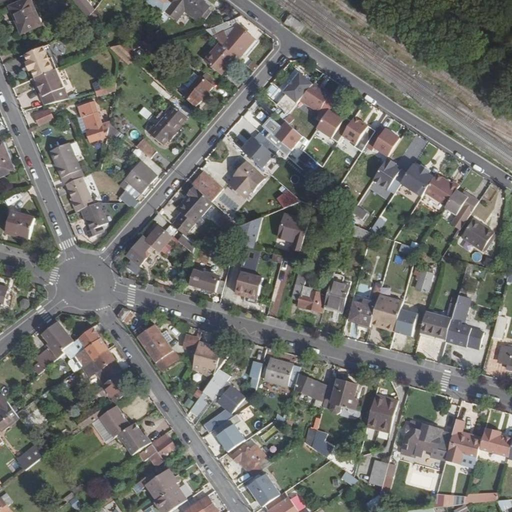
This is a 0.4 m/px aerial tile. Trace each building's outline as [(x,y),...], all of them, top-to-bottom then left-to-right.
[(27,0),(11,7),(23,34),(42,25),(31,0),(27,0)] [(87,4),(83,0),(75,0),(82,8),(87,4)] [(161,11),(170,0),(153,0),(151,4),(161,11)] [(167,11),(174,0),(170,0),(161,11),(164,14),(167,11)] [(199,21),(203,16),(209,9),(210,6),(201,0),(174,0),(167,11),(179,20),(186,11),(199,21)] [(82,8),(81,9),(89,19),(94,12),(87,4),(82,8)] [(209,9),(203,16),(207,19),(212,12),(209,9)] [(208,30),(213,29),(226,23),(222,15),(210,21),(205,23),(207,31),(208,30)] [(241,27),(237,19),(229,22),(232,29),(227,31),(229,36),(227,37),(230,39),(241,27)] [(208,30),(222,43),(236,56),(237,57),(254,38),(241,27),(230,39),(227,37),(229,36),(227,31),(232,29),(229,22),(226,23),(213,29),(208,30)] [(254,38),(237,57),(240,60),(256,40),(254,38)] [(128,67),(138,60),(126,42),(116,49),(128,67)] [(221,74),(236,56),(222,43),(206,61),(221,74)] [(26,56),(36,80),(56,72),(45,47),(26,56)] [(133,65),(128,70),(139,79),(143,75),(133,65)] [(47,106),(70,99),(58,71),(56,72),(36,80),(47,106)] [(299,72),(283,91),(285,93),(301,74),(299,72)] [(184,85),(189,89),(199,77),(194,73),(189,79),(188,79),(184,83),(184,85)] [(198,106),(218,82),(208,73),(203,78),(200,76),(199,77),(189,89),(184,94),(198,106)] [(314,86),(301,74),(285,93),(299,104),(302,101),(314,86)] [(95,93),(116,87),(117,82),(104,85),(103,80),(93,84),(95,93)] [(302,101),(320,113),(332,95),(316,84),(314,86),(302,101)] [(116,87),(95,93),(97,98),(108,95),(108,94),(115,93),(116,87)] [(84,118),(88,130),(92,142),(108,137),(109,134),(110,124),(111,122),(104,125),(96,102),(80,107),(84,118)] [(165,146),(170,140),(172,141),(179,132),(178,131),(189,118),(174,105),(167,112),(169,114),(157,128),(155,126),(150,132),(165,146)] [(270,120),(275,111),(264,106),(260,115),(270,120)] [(37,116),(41,126),(55,120),(51,110),(37,116)] [(330,111),(318,129),(333,139),(345,121),(336,114),(330,111)] [(336,114),(345,121),(347,118),(337,112),(336,114)] [(78,120),(82,132),(88,130),(84,118),(78,120)] [(356,118),(343,136),(357,145),(369,127),(356,118)] [(287,123),(275,136),(290,149),(303,135),(287,123)] [(110,124),(109,134),(113,138),(114,137),(118,141),(122,135),(119,132),(119,131),(110,124)] [(401,139),(386,129),(374,147),(389,157),(401,139)] [(243,151),(263,169),(279,152),(259,135),(254,140),(253,139),(243,151)] [(339,149),(354,157),(360,147),(345,139),(339,149)] [(138,148),(151,160),(158,151),(145,140),(138,148)] [(0,179),(16,172),(4,143),(0,144),(0,179)] [(70,143),(51,152),(65,186),(68,185),(84,178),(85,178),(70,143)] [(397,164),(389,158),(374,180),(395,194),(402,183),(409,173),(396,165),(397,164)] [(121,187),(137,200),(158,176),(143,162),(121,187)] [(247,163),(239,172),(241,174),(237,178),(230,185),(246,199),(252,192),(254,193),(266,179),(247,163)] [(421,168),(414,164),(409,173),(402,183),(423,197),(426,192),(435,178),(429,174),(421,168)] [(423,165),(421,168),(429,174),(431,171),(423,165)] [(194,186),(199,190),(212,202),(223,189),(205,173),(194,186)] [(453,183),(438,173),(435,178),(426,192),(447,206),(458,190),(461,185),(454,181),(453,183)] [(73,205),(77,213),(82,211),(95,205),(84,178),(68,185),(75,204),(73,205)] [(195,223),(213,202),(212,202),(199,190),(180,211),(182,212),(176,219),(191,232),(197,225),(195,223)] [(447,206),(446,209),(458,216),(452,225),(458,230),(461,231),(480,201),(472,195),(470,198),(465,195),(458,190),(447,206)] [(277,199),(286,209),(302,203),(288,191),(277,199)] [(109,224),(100,203),(95,205),(82,211),(86,220),(88,219),(93,230),(87,233),(90,240),(105,233),(102,226),(109,224)] [(286,215),(280,238),(295,242),(294,248),(302,250),(303,244),(313,208),(306,205),(302,219),(286,215)] [(357,206),(352,215),(362,222),(367,213),(357,206)] [(13,212),(7,233),(31,240),(36,219),(13,212)] [(222,228),(228,233),(241,228),(242,227),(230,218),(222,228)] [(381,232),(387,222),(380,218),(374,228),(381,232)] [(185,235),(186,237),(191,232),(176,219),(172,224),(185,235)] [(241,228),(237,244),(255,249),(264,219),(242,227),(241,228)] [(475,220),(463,238),(484,251),(495,233),(475,220)] [(349,223),(345,235),(370,241),(372,233),(370,232),(349,223)] [(140,244),(129,256),(141,266),(148,258),(147,257),(145,255),(154,245),(158,248),(167,237),(171,241),(174,238),(162,227),(150,242),(147,239),(141,245),(140,244)] [(450,243),(452,244),(461,231),(458,230),(450,243)] [(180,241),(194,253),(197,246),(196,245),(186,237),(185,235),(180,241)] [(167,237),(158,248),(162,252),(171,241),(167,237)] [(154,245),(145,255),(147,257),(156,247),(154,245)] [(419,250),(408,246),(406,252),(417,255),(419,250)] [(273,262),(282,264),(270,312),(278,314),(292,259),(275,254),(273,262)] [(487,258),(484,266),(493,269),(496,260),(487,258)] [(222,297),(231,262),(224,260),(218,283),(216,283),(218,277),(205,274),(205,275),(194,272),(190,288),(222,297)] [(374,265),(368,263),(365,271),(372,272),(374,265)] [(428,292),(434,275),(417,269),(415,274),(418,275),(417,280),(419,281),(417,289),(428,292)] [(299,308),(324,314),(326,307),(332,285),(327,284),(325,292),(306,287),(309,276),(304,275),(305,272),(301,271),(293,299),(300,301),(299,308)] [(260,297),(265,279),(243,273),(238,291),(260,297)] [(332,285),(326,307),(343,312),(351,287),(333,282),(332,285)] [(377,284),(373,301),(379,303),(381,296),(383,286),(377,284)] [(0,286),(0,305),(4,307),(9,288),(0,286)] [(259,300),(260,297),(238,291),(237,294),(259,300)] [(388,298),(381,296),(379,303),(377,307),(372,326),(380,328),(381,326),(397,330),(402,311),(403,306),(388,302),(388,298)] [(453,320),(448,339),(448,341),(468,347),(474,326),(465,324),(471,301),(459,298),(453,320)] [(351,322),(372,327),(372,326),(377,307),(366,304),(365,306),(356,303),(351,322)] [(118,315),(122,322),(131,311),(123,309),(118,315)] [(396,332),(413,337),(419,316),(402,311),(397,330),(396,332)] [(428,313),(422,334),(437,339),(438,336),(448,339),(453,320),(428,313)] [(502,341),(508,319),(499,317),(493,339),(502,341)] [(65,351),(75,343),(60,323),(44,335),(45,336),(41,339),(46,346),(45,347),(49,353),(57,363),(67,354),(65,351)] [(75,343),(65,351),(67,354),(70,358),(74,356),(86,347),(87,350),(76,358),(83,368),(110,349),(95,327),(79,339),(75,343)] [(163,370),(175,362),(170,354),(174,351),(157,327),(147,333),(144,328),(137,332),(163,370)] [(186,345),(199,349),(200,343),(201,341),(188,337),(186,345)] [(199,349),(193,369),(217,375),(221,369),(232,354),(219,350),(220,348),(200,343),(199,349)] [(483,360),(488,348),(482,345),(477,357),(483,360)] [(511,349),(504,347),(500,361),(508,363),(507,367),(511,367),(511,349)] [(97,375),(105,386),(118,376),(123,373),(116,362),(118,361),(110,349),(83,368),(90,379),(97,375)] [(170,354),(175,362),(180,359),(174,351),(170,354)] [(57,363),(49,353),(38,362),(39,363),(30,370),(36,379),(57,363)] [(266,380),(296,388),(300,374),(302,367),(272,359),(269,368),(267,368),(265,374),(267,375),(266,380)] [(250,387),(256,389),(263,364),(254,362),(250,377),(253,378),(250,387)] [(205,392),(215,399),(228,382),(231,377),(221,369),(217,375),(205,392)] [(316,399),(325,403),(325,401),(329,387),(300,374),(296,388),(296,390),(316,399)] [(129,392),(118,376),(105,386),(93,394),(100,403),(112,395),(116,402),(129,392)] [(329,387),(325,401),(357,410),(359,400),(355,399),(357,394),(359,386),(332,378),(329,387)] [(228,382),(215,399),(218,402),(228,410),(206,426),(211,433),(236,417),(232,414),(246,397),(239,391),(232,385),(228,382)] [(198,390),(194,396),(199,400),(201,397),(204,393),(198,390)] [(0,425),(4,431),(21,418),(18,414),(8,401),(3,394),(0,396),(0,407),(1,408),(0,408),(0,425)] [(376,396),(368,427),(391,434),(399,403),(376,396)] [(199,400),(191,412),(198,417),(208,403),(201,397),(199,400)] [(189,399),(184,405),(191,410),(195,403),(189,399)] [(325,403),(316,399),(315,406),(323,410),(325,403)] [(80,422),(85,430),(94,424),(102,418),(109,413),(104,406),(80,422)] [(102,418),(116,439),(117,439),(121,436),(133,428),(119,407),(109,413),(102,418)] [(236,417),(211,433),(211,434),(217,442),(243,424),(237,415),(236,417)] [(102,418),(94,424),(108,445),(116,439),(102,418)] [(465,422),(457,420),(454,431),(449,451),(446,460),(476,468),(478,459),(483,441),(462,436),(462,433),(465,422)] [(443,431),(411,422),(410,426),(408,425),(406,432),(408,432),(404,448),(407,449),(405,454),(416,457),(416,455),(422,456),(425,447),(433,450),(433,447),(438,448),(443,431)] [(133,428),(121,436),(117,439),(123,447),(126,445),(134,456),(152,444),(148,436),(146,438),(142,431),(137,425),(133,428)] [(265,441),(279,433),(276,427),(262,435),(265,441)] [(483,441),(481,448),(510,456),(511,452),(511,450),(511,449),(511,438),(502,435),(497,434),(498,432),(486,428),(484,439),(483,441)] [(318,431),(310,429),(306,443),(313,448),(316,439),(318,431)] [(484,439),(462,433),(462,436),(483,441),(484,439)] [(176,447),(167,434),(152,444),(153,446),(141,454),(145,461),(150,457),(157,466),(165,460),(162,457),(176,447)] [(323,441),(316,439),(313,448),(320,453),(323,441)] [(39,444),(18,460),(27,471),(47,455),(39,444)] [(247,444),(233,457),(238,463),(240,462),(249,471),(254,476),(266,469),(272,463),(267,456),(258,446),(252,450),(247,444)] [(387,464),(389,465),(391,456),(392,454),(379,450),(369,485),(381,488),(387,464)] [(56,452),(50,456),(54,462),(60,458),(56,452)] [(389,465),(381,496),(388,500),(389,495),(392,484),(399,458),(391,456),(389,465)] [(148,485),(159,501),(156,502),(163,511),(171,511),(189,500),(180,487),(177,484),(180,482),(171,469),(161,476),(159,478),(155,472),(133,488),(136,493),(148,485)] [(346,472),(342,478),(353,486),(359,482),(346,472)] [(249,487),(263,508),(266,506),(282,495),(268,474),(249,487)] [(73,491),(77,496),(84,491),(85,490),(82,484),(73,491)] [(400,486),(392,484),(389,495),(397,497),(400,486)] [(84,491),(77,495),(81,501),(87,496),(84,491)] [(299,511),(286,492),(282,495),(266,506),(270,511),(299,511)] [(500,493),(469,495),(468,498),(466,505),(498,501),(500,493)] [(8,495),(3,499),(8,506),(14,502),(8,495)] [(468,498),(437,495),(434,509),(466,505),(468,498)] [(219,511),(209,496),(187,511),(219,511)] [(385,500),(381,496),(367,505),(371,510),(385,500)] [(76,497),(71,500),(79,511),(83,511),(86,511),(76,497)] [(0,511),(12,511),(8,506),(3,499),(0,501),(0,511)] [(511,506),(509,500),(498,501),(503,511),(511,508),(511,506)] [(95,502),(86,508),(89,511),(94,511),(99,509),(95,502)]
